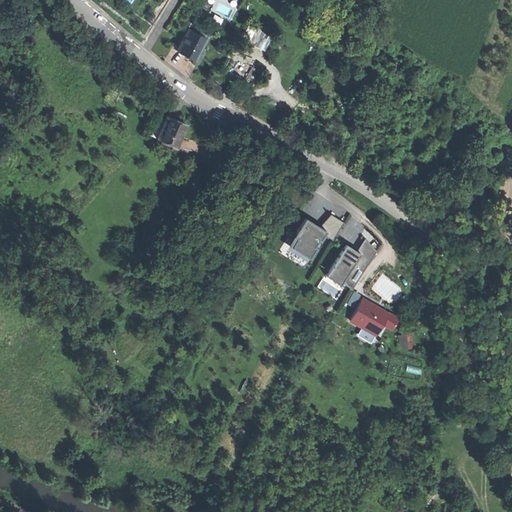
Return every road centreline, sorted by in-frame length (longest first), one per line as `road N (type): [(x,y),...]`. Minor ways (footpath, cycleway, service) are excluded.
road 1 (tertiary): [(68,0),(140,70),(279,156),(401,211)]
road 2 (tertiary): [(511,411),(473,297),(441,245),(401,211)]
road 3 (track): [(165,511),(0,441)]
road 4 (track): [(511,258),(401,211)]
